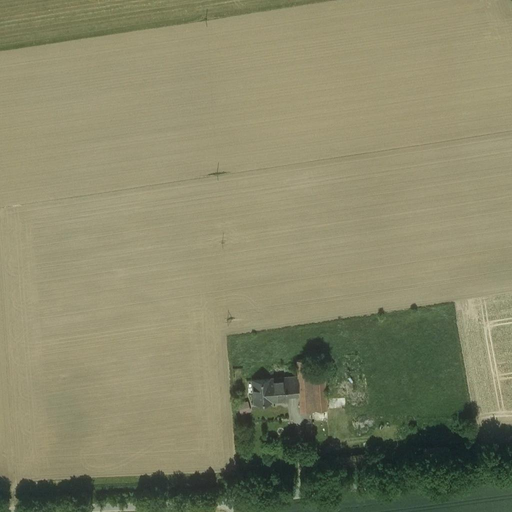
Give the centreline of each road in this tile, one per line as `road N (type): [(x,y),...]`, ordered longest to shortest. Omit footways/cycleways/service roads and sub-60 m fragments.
road 1 (unclassified): [(235,501),(511,465)]
road 2 (unclassified): [(0,511),(235,501)]
